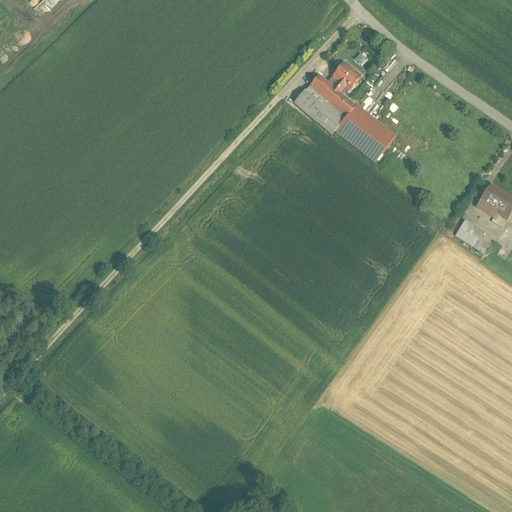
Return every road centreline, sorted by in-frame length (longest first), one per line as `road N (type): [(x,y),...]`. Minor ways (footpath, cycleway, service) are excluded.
road 1 (track): [(360,11),(0,396)]
road 2 (unclassified): [(348,0),(417,63),(511,129)]
